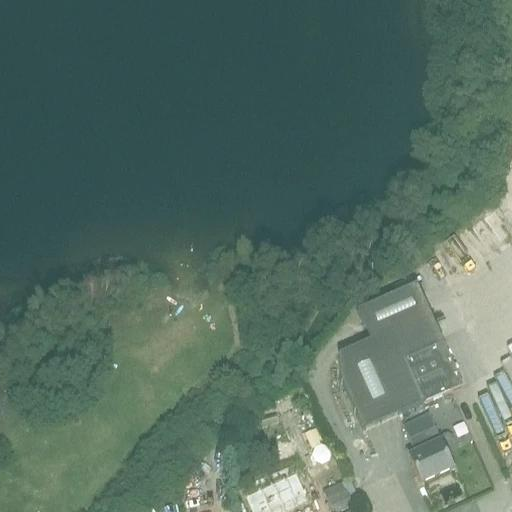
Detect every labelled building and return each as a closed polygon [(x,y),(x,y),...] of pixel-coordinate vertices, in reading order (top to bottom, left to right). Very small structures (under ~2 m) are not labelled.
[(511,231),(493,215),(465,246),(487,266),(511,238),(511,231)] [(380,426),(462,389),(443,346),(430,317),(377,341),(384,358),(363,367),(362,383),(380,426)] [(450,410),(460,431),(469,427),(460,406),(450,410)] [(421,485),(453,471),(435,431),(409,443),(413,450),(406,453),(421,485)] [(369,506),(378,502),(366,473),(357,476),(369,506)] [(245,498),(251,511),(288,511),(310,502),(297,474),(245,498)] [(331,511),(344,511),(352,508),(346,496),(353,492),(348,482),(342,485),(342,486),(323,495),(331,511)]
